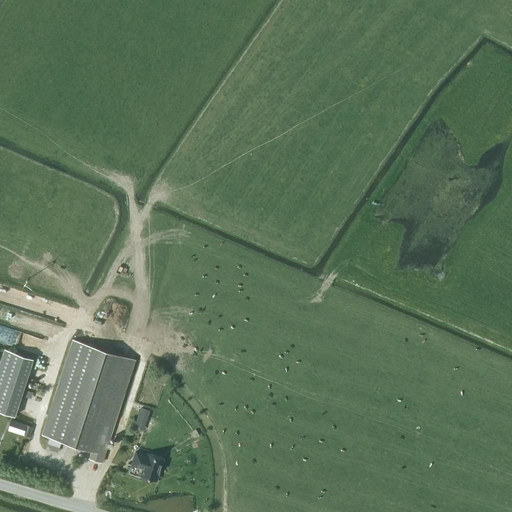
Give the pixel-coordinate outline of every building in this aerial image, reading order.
[(101,462),(134,359),(74,340),(44,435),(91,450),(89,458),(101,462)] [(0,360),(0,411),(15,416),(34,358),(4,349),(0,360)] [(157,405),(163,382),(144,377),(137,399),(157,405)] [(141,429),(146,416),(139,414),(134,427),(141,429)] [(27,425),(11,419),(7,430),(23,435),(27,425)] [(52,444),(60,447),(62,441),(50,437),(48,443),(52,444)] [(141,475),(156,480),(163,458),(148,453),(148,455),(136,451),(132,464),(143,468),(141,475)]
